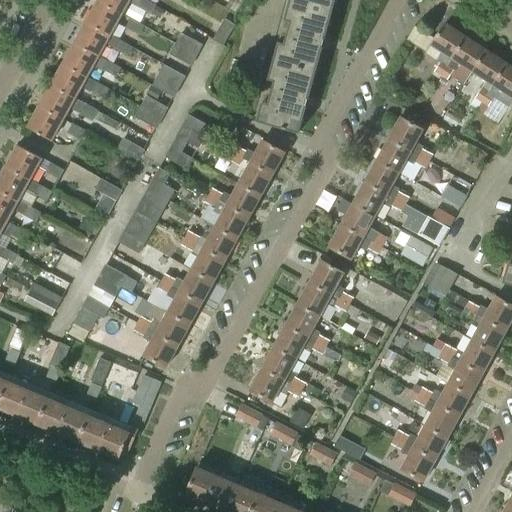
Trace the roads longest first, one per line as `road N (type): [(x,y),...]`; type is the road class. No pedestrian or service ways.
road 1 (residential): [(146,501),(149,467),(181,397),(217,378),(322,171),(322,129),(394,0)]
road 2 (unknown): [(511,285),(466,249),(511,157)]
road 3 (residential): [(146,501),(0,441)]
